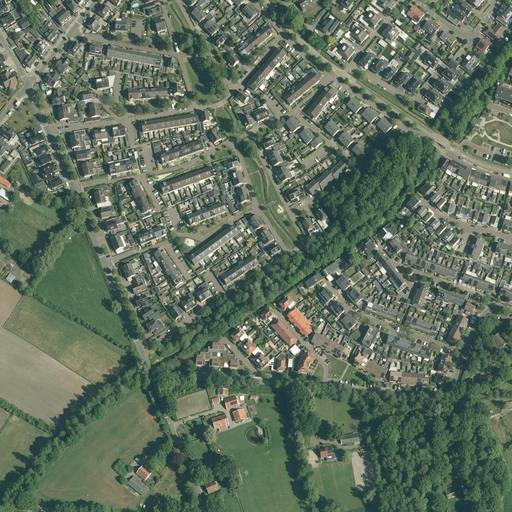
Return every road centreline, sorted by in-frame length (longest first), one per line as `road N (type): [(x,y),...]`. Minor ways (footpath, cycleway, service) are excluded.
road 1 (residential): [(142,350),(288,255)]
road 2 (residential): [(462,354),(351,314),(325,283)]
road 3 (unclassified): [(203,511),(152,374)]
road 4 (residential): [(360,168),(403,126),(333,79)]
road 5 (residential): [(447,394),(325,388)]
road 6 (residential): [(444,65),(412,100),(350,65)]
